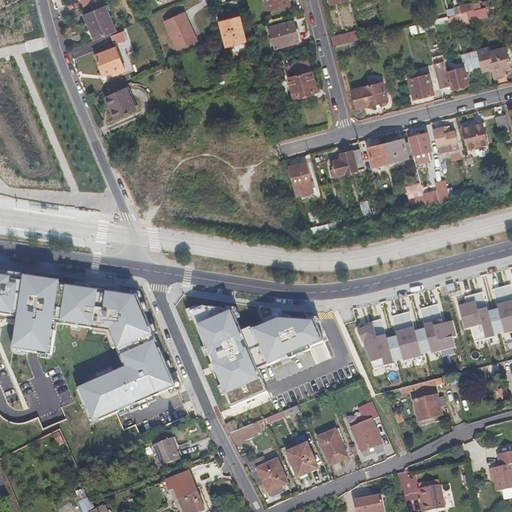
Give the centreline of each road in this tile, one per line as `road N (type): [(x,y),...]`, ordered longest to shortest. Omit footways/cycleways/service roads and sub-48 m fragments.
road 1 (residential): [(511,247),(329,292),(150,272)]
road 2 (residential): [(150,272),(42,0)]
road 3 (residential): [(150,272),(193,382),(260,511)]
road 4 (residential): [(276,511),(511,415)]
road 5 (residential): [(511,91),(345,133)]
road 6 (residential): [(150,272),(0,248)]
road 7 (residential): [(311,0),(345,133)]
